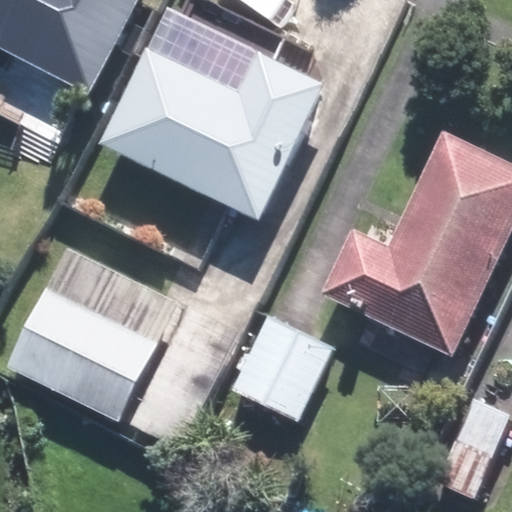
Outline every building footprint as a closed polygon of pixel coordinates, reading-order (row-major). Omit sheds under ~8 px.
[(0,0),(0,47),(103,98),(151,0),(0,0)] [(270,231),(337,92),(176,15),(109,155),(270,231)] [(511,261),(511,165),(453,138),(400,251),(358,231),(326,299),(464,363),(511,261)] [(125,428),(183,306),(75,254),(16,376),(125,428)] [(248,336),(195,310),(137,429),(190,455),(248,336)] [(343,352),(277,320),(239,398),(306,430),(343,352)] [(482,502),(511,436),(511,418),(482,405),(446,486),(482,502)]
